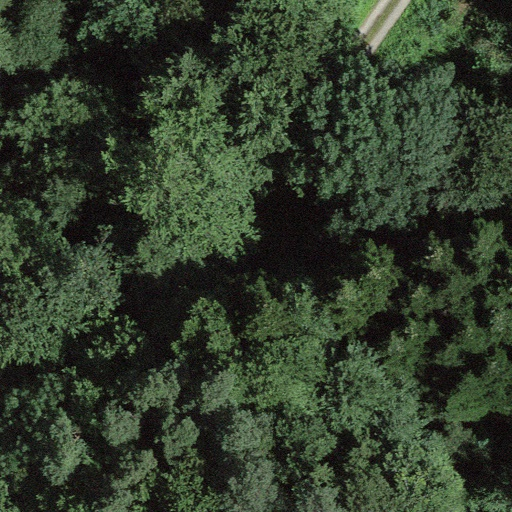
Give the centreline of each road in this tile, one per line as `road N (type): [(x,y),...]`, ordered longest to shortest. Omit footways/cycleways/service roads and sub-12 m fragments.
road 1 (track): [(0,441),(198,319),(385,0)]
road 2 (track): [(372,260),(198,319)]
road 3 (track): [(511,225),(372,260)]
